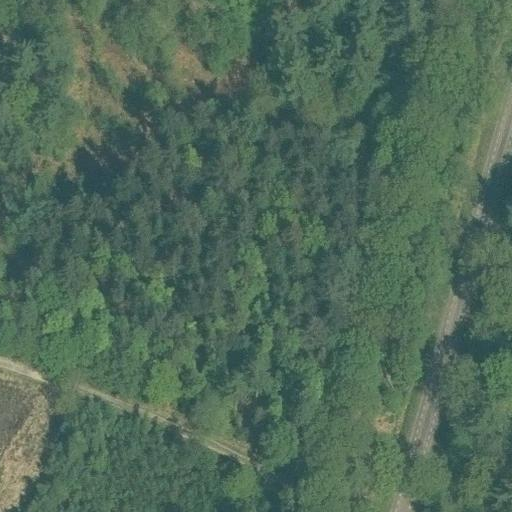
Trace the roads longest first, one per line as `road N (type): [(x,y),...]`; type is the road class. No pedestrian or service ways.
road 1 (track): [(323,506),(463,0)]
road 2 (tertiary): [(400,511),(511,106)]
road 3 (track): [(0,366),(230,454),(323,506)]
